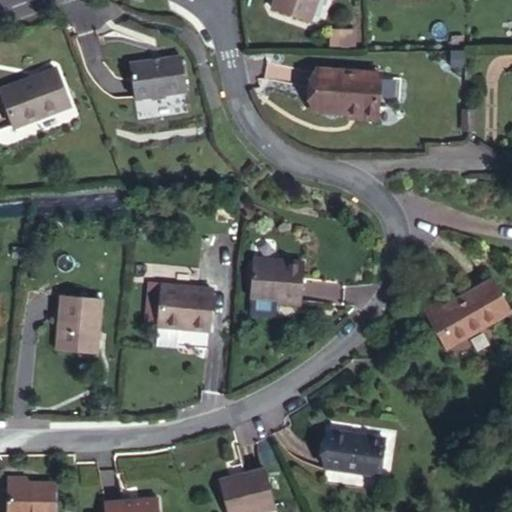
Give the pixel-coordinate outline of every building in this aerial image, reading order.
[(149,16),(154,7),(141,0),(137,0),(133,7),(149,16)] [(310,22),(317,0),(275,0),(273,9),(310,22)] [(330,29),(329,44),(353,46),(355,31),(330,29)] [(187,52),(134,59),(140,96),(192,88),(187,52)] [(37,115),(69,103),(56,71),(0,91),(0,92),(14,128),(38,119),(37,115)] [(315,111),(348,114),(356,114),(356,119),(376,120),(380,75),(319,71),(315,111)] [(70,107),(69,103),(37,115),(38,119),(70,107)] [(302,266),(253,261),(250,310),(275,313),(276,302),(299,304),(302,266)] [(491,281),(442,309),(434,314),(452,346),(510,314),(491,281)] [(311,282),(311,302),(341,302),(341,283),(311,282)] [(209,332),(213,290),(163,285),(157,345),(178,346),(179,329),(209,332)] [(97,355),(102,301),(62,297),(58,352),(97,355)] [(434,314),(442,309),(438,302),(423,310),(445,350),(452,346),(434,314)] [(380,477),(386,440),(331,432),(326,469),(380,477)] [(267,511),(275,510),(264,470),(219,483),(227,511),(267,511)] [(54,511),(55,488),(45,488),(45,483),(28,483),(11,483),(10,511),(54,511)] [(159,511),(159,498),(106,502),(106,511),(159,511)]
